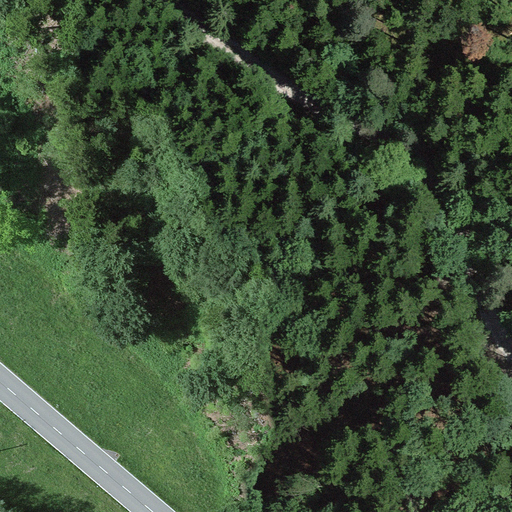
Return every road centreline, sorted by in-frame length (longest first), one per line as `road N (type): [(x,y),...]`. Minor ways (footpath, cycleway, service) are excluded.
road 1 (track): [(166,0),(413,161),(434,187),(511,354)]
road 2 (secondary): [(151,511),(0,381)]
